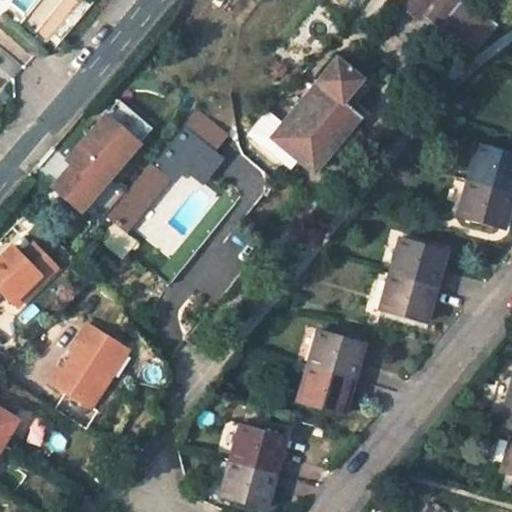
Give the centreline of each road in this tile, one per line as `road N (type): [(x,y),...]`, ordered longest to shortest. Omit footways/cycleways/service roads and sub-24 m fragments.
road 1 (residential): [(330,511),(511,295)]
road 2 (residential): [(0,177),(151,0)]
road 3 (residential): [(204,383),(93,511)]
